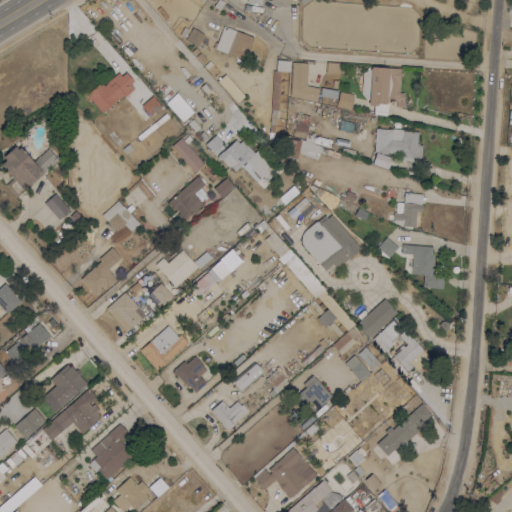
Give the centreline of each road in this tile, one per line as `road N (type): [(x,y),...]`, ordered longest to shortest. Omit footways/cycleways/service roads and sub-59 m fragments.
road 1 (residential): [(500,0),(470,419),(447,511)]
road 2 (residential): [(250,511),(0,222)]
